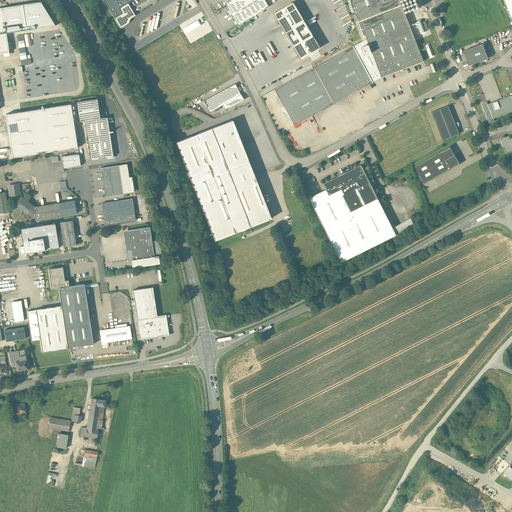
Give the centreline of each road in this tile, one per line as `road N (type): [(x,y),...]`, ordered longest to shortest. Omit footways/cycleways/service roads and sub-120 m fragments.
road 1 (secondary): [(70,0),(167,186),(207,351)]
road 2 (residential): [(201,0),(279,147),(297,162),(458,80)]
road 3 (secondary): [(207,351),(506,199)]
road 4 (tertiary): [(0,391),(207,351)]
road 5 (secondary): [(207,351),(219,511)]
road 6 (unclassified): [(422,445),(511,338)]
road 7 (residential): [(506,199),(458,80)]
